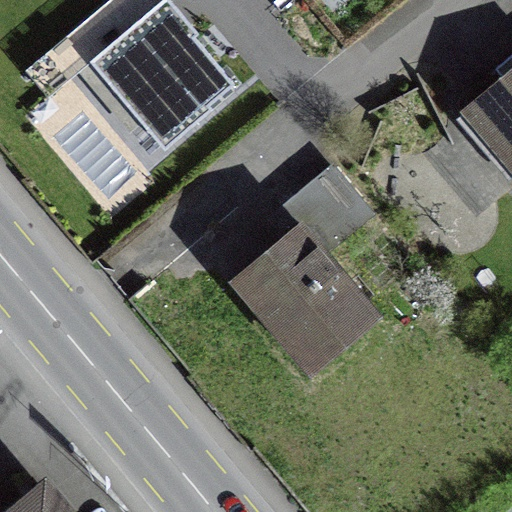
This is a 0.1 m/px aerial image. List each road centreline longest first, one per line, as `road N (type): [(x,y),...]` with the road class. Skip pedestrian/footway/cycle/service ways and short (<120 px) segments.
road 1 (residential): [(445,0),(149,246)]
road 2 (secondary): [(0,258),(209,511)]
